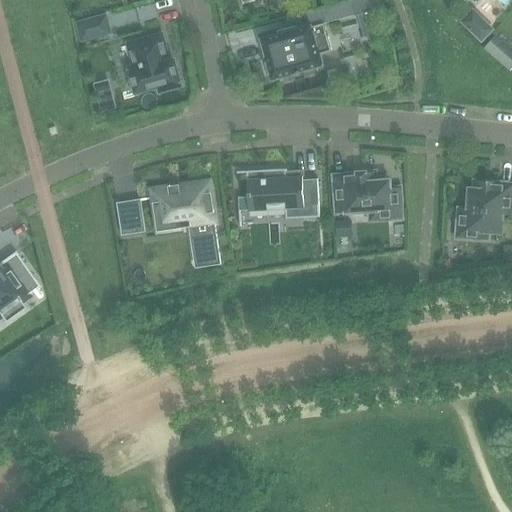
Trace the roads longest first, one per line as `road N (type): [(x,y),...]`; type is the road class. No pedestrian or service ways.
road 1 (residential): [(511,133),(330,117),(225,119)]
road 2 (residential): [(225,119),(132,143),(0,202)]
road 3 (residential): [(199,0),(225,119)]
